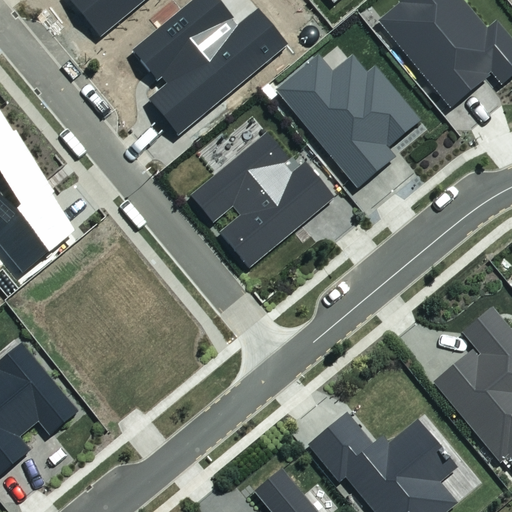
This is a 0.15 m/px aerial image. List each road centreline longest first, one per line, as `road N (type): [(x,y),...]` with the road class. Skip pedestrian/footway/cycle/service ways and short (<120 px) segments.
road 1 (residential): [(286,366),(0,28)]
road 2 (residential): [(286,366),(511,186)]
road 3 (residential): [(110,511),(286,366)]
